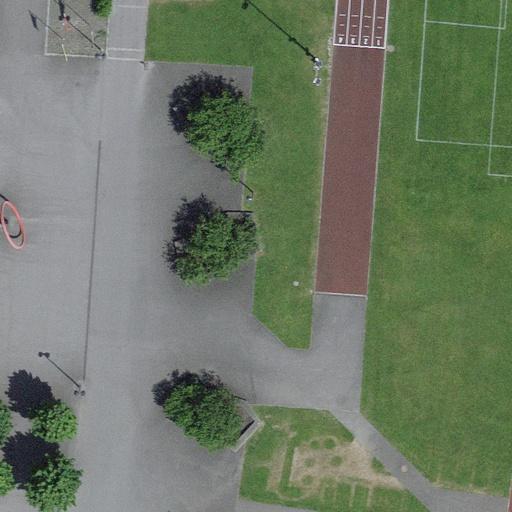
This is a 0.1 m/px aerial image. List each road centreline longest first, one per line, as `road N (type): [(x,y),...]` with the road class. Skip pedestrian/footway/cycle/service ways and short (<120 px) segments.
road 1 (residential): [(96,511),(132,0)]
road 2 (unknown): [(125,96),(46,92),(11,79),(1,46),(4,0)]
